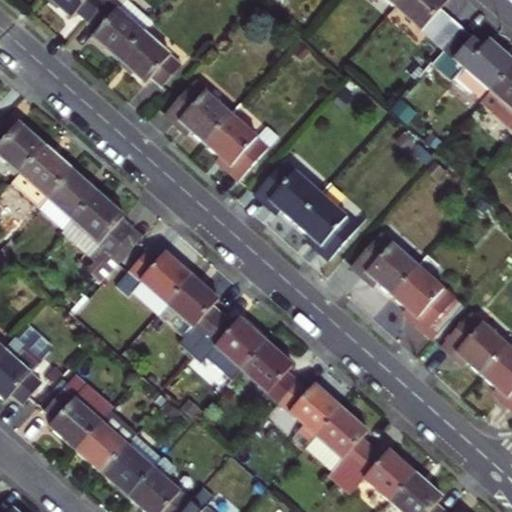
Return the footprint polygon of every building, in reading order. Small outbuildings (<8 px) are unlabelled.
[(46,0),(56,9),(63,0),(46,0)] [(63,0),(56,9),(81,30),(88,23),(100,34),(129,0),(63,0)] [(129,0),(100,34),(108,41),(101,48),(130,73),(154,45),(164,33),(139,12),(147,3),(144,0),(129,0)] [(383,0),(402,17),(417,0),(383,0)] [(449,19),(455,12),(440,0),(417,0),(402,17),(442,51),(461,29),(449,19)] [(442,51),(451,59),(470,37),(461,29),(442,51)] [(459,66),(478,45),(470,37),(451,59),(455,63),(459,66)] [(172,98),(190,77),(154,45),(130,73),(154,95),(161,88),(172,98)] [(491,56),(478,45),(459,66),(467,74),(500,102),(511,88),(511,62),(497,49),(491,56)] [(467,74),(459,66),(455,63),(449,69),(462,80),(467,74)] [(511,88),(500,102),(492,111),(511,128),(511,88)] [(200,142),(216,156),(241,127),(204,94),(174,127),(196,147),(200,142)] [(9,116),(0,108),(0,145),(14,130),(3,122),(9,116)] [(216,156),(231,169),(227,174),(248,193),(278,159),(241,127),(216,156)] [(25,140),(14,130),(0,145),(0,155),(31,183),(55,157),(30,134),(25,140)] [(51,214),(58,206),(81,180),(55,157),(31,183),(25,191),(51,214)] [(290,221),(306,235),(332,206),(294,172),(265,206),(286,225),(290,221)] [(109,204),(81,180),(58,206),(85,231),(109,204)] [(123,264),(142,243),(130,233),(135,227),(109,204),(85,231),(123,264)] [(85,231),(58,206),(51,214),(79,238),(85,231)] [(339,271),(368,238),(332,206),(306,235),(320,247),(317,252),(339,271)] [(123,264),(132,272),(151,251),(142,243),(123,264)] [(427,276),(390,244),(361,277),(383,296),(387,292),(402,305),(427,276)] [(154,291),(179,313),(202,286),(175,262),(169,268),(158,258),(131,289),(145,301),(154,291)] [(123,264),(107,283),(116,290),(132,272),(123,264)] [(402,305),(417,318),(413,323),(435,342),(464,309),(427,276),(402,305)] [(0,286),(0,301),(13,288),(5,281),(0,286)] [(198,348),(193,354),(203,363),(235,326),(224,316),(229,310),(202,286),(179,313),(207,338),(198,348)] [(145,301),(170,323),(179,313),(154,291),(145,301)] [(179,313),(170,323),(198,348),(207,338),(179,313)] [(477,370),(492,383),(511,359),(511,351),(479,322),(451,354),(473,374),(477,370)] [(253,379),(276,352),(248,327),(243,333),(235,326),(203,363),(215,374),(220,368),(243,389),(253,379)] [(0,378),(15,361),(0,347),(0,378)] [(27,348),(15,361),(0,378),(0,398),(16,413),(22,407),(32,416),(52,394),(41,385),(53,372),(27,348)] [(276,352),(253,379),(289,412),(308,390),(298,382),(303,376),(276,352)] [(511,359),(492,383),(506,396),(503,400),(511,408),(511,359)] [(61,437),(88,460),(124,420),(127,417),(89,384),(56,422),(66,431),(61,437)] [(308,390),(289,412),(326,445),(351,417),(324,393),(318,399),(308,390)] [(351,417),(326,445),(354,469),(342,482),(352,491),(383,457),(372,447),(377,441),(351,417)] [(113,483),(149,443),(124,420),(88,460),(113,483)] [(175,467),(149,443),(113,483),(140,507),(163,480),(175,467)] [(342,482),(354,469),(326,445),(315,458),(342,482)] [(362,500),(374,487),(400,510),(425,483),(397,459),(392,465),(383,457),(352,491),(362,500)] [(198,511),(163,480),(140,507),(145,511),(198,511)] [(425,483),(400,510),(402,511),(444,511),(450,505),(425,483)] [(213,498),(200,511),(218,511),(223,507),(213,498)]
